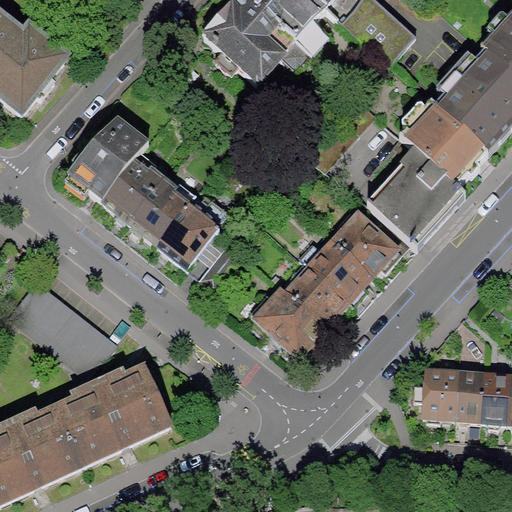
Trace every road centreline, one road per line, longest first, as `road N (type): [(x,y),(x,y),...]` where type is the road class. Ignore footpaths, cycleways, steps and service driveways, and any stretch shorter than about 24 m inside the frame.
road 1 (residential): [(7,188),(313,420)]
road 2 (residential): [(511,206),(313,420)]
road 3 (residential): [(178,0),(7,188)]
road 4 (residential): [(313,420),(124,511)]
road 5 (residential): [(511,467),(390,455),(313,420)]
